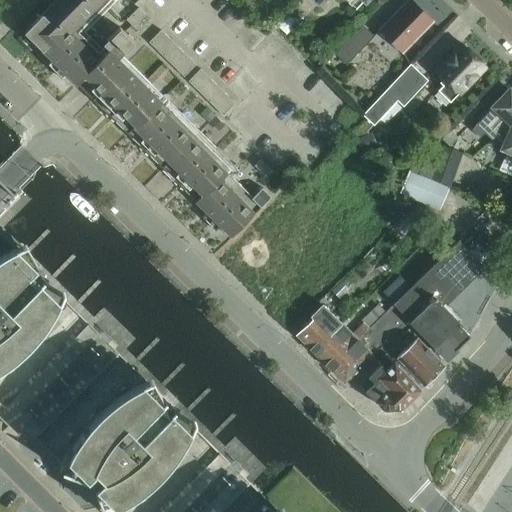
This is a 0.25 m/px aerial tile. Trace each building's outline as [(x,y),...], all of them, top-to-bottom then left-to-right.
[(55,0),(24,32),(51,59),(53,62),(76,39),(84,31),(115,0),(55,0)] [(402,53),(433,22),(409,0),(408,0),(379,31),(402,53)] [(138,8),(127,20),(134,27),(145,15),(138,8)] [(335,53),(346,65),(374,36),(363,25),(335,53)] [(84,31),(76,39),(53,62),(51,59),(46,64),(60,78),(64,73),(76,85),(87,95),(91,100),(206,213),(201,217),(215,231),(220,226),(231,237),(271,196),(261,187),(251,197),(227,173),(230,169),(125,66),(121,61),(110,50),(113,47),(121,55),(133,42),(119,28),(99,47),(84,31)] [(155,36),(163,43),(168,37),(161,30),(155,36)] [(150,42),(157,49),(163,43),(155,36),(150,42)] [(168,37),(163,43),(170,50),(175,44),(168,37)] [(170,50),(163,43),(157,49),(164,56),(170,50)] [(170,50),(177,57),(183,51),(175,44),(170,50)] [(458,94),(484,67),(461,45),(435,72),(446,82),(437,91),(449,102),(458,93),(458,94)] [(171,63),(177,57),(170,50),(164,56),(171,63)] [(183,51),(177,57),(184,64),(190,58),(183,51)] [(178,70),(184,64),(177,57),(171,63),(178,70)] [(195,64),(190,58),(184,64),(190,70),(195,64)] [(184,76),(190,70),(184,64),(178,70),(184,76)] [(411,65),(363,114),(374,125),(398,100),(404,106),(428,81),(411,65)] [(206,75),(200,69),(194,75),(200,81),(206,75)] [(189,81),(194,87),(200,81),(194,75),(189,81)] [(200,81),(207,88),(213,82),(206,75),(200,81)] [(194,87),(202,94),(207,88),(200,81),(194,87)] [(213,82),(207,88),(214,95),(220,89),(213,82)] [(207,88),(202,94),(209,101),(214,95),(207,88)] [(214,95),(222,102),(227,96),(220,89),(214,95)] [(493,141),(494,139),(511,121),(511,93),(508,90),(475,125),(493,141)] [(209,101),(216,108),(222,102),(214,95),(209,101)] [(234,103),(227,96),(222,102),(229,109),(234,103)] [(223,115),(229,109),(222,102),(216,108),(223,115)] [(511,121),(494,139),(502,147),(501,149),(507,152),(503,159),(511,163),(511,121)] [(425,159),(419,174),(449,187),(463,154),(442,145),(435,163),(425,159)] [(265,179),(271,172),(259,161),(254,167),(265,179)] [(315,170),(309,177),(316,184),(323,178),(315,170)] [(449,188),(408,171),(399,193),(440,210),(449,188)] [(323,178),(316,184),(324,192),(331,185),(323,178)] [(301,192),(293,200),(299,206),(304,200),(305,201),(307,198),(301,192)] [(255,251),(250,255),(264,268),(266,266),(272,271),(270,273),(295,297),(344,248),(320,224),(314,230),(311,227),(321,217),(305,201),(304,200),(299,206),(292,213),(284,221),(277,228),(269,236),(262,243),(255,251)] [(293,200),(286,207),(292,213),(299,206),(293,200)] [(286,207),(278,215),(284,221),(292,213),(286,207)] [(278,215),(271,222),(277,228),(284,221),(278,215)] [(271,222),(263,230),(269,236),(277,228),(271,222)] [(263,230),(256,237),(262,243),(269,236),(263,230)] [(256,237),(249,245),(255,251),(262,243),(256,237)] [(457,241),(393,304),(410,321),(421,332),(447,358),(466,339),(461,334),(465,330),(443,307),(483,267),(457,241)] [(44,278),(42,277),(37,283),(29,275),(35,269),(14,248),(9,251),(1,256),(0,256),(0,359),(6,356),(13,350),(24,340),(31,333),(40,321),(45,313),(50,304),(52,302),(36,286),(44,278)] [(312,351),(341,323),(322,304),(311,314),(311,319),(296,334),(312,351)] [(410,321),(393,304),(385,312),(383,313),(399,330),(400,331),(410,321)] [(341,323),(312,351),(328,367),(368,328),(383,313),(385,312),(378,305),(362,321),(363,322),(352,334),(341,323)] [(416,336),(421,332),(410,321),(400,331),(399,330),(383,343),(424,385),(444,366),(416,336)] [(373,333),(368,328),(328,367),(343,382),(372,354),(362,344),(373,333)] [(400,409),(420,389),(393,362),(385,370),(379,363),(359,383),(377,402),(381,399),(385,402),(383,409),(384,409),(400,409)] [(84,428),(68,455),(61,470),(86,480),(94,471),(102,478),(94,487),(103,511),(105,510),(102,503),(114,497),(118,505),(126,500),(145,487),(159,474),(173,458),(187,436),(195,420),(193,419),(192,422),(174,409),(175,408),(164,398),(163,398),(149,380),(152,379),(151,377),(143,381),(126,390),(103,408),(84,428)]
